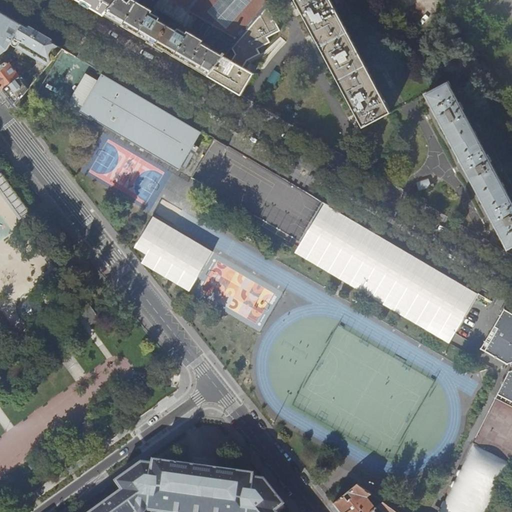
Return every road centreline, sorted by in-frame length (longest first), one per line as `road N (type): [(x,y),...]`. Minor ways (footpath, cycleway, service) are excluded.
road 1 (residential): [(511,280),(37,0)]
road 2 (residential): [(40,511),(215,386)]
road 3 (residential): [(215,386),(315,511)]
